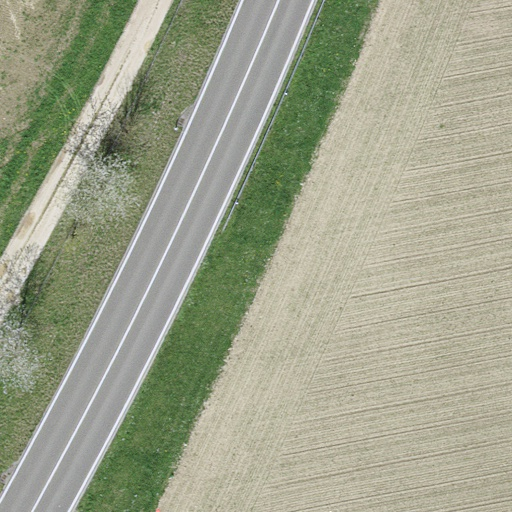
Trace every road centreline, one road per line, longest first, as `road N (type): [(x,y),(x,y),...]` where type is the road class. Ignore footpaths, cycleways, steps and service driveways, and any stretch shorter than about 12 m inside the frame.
road 1 (primary): [(31,511),(191,200),(279,0)]
road 2 (track): [(0,300),(168,0)]
